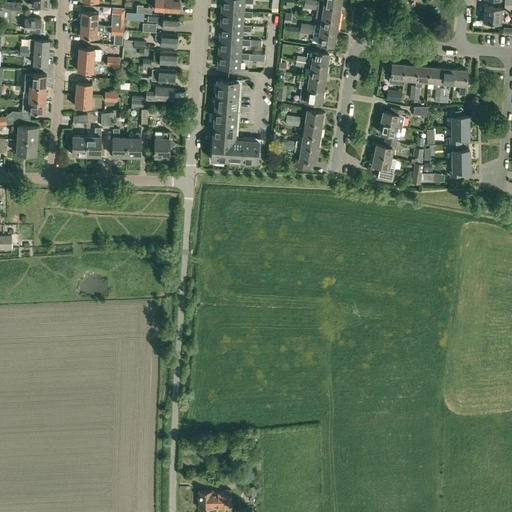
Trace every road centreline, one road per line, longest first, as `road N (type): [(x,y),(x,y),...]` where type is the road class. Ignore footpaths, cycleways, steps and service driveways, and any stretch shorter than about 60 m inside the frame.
road 1 (unclassified): [(173,511),(190,180)]
road 2 (residential): [(331,177),(357,45),(460,49)]
road 3 (residential): [(190,180),(202,0)]
road 4 (residential): [(52,178),(63,0)]
road 5 (residential): [(511,187),(498,184),(511,54)]
road 6 (residential): [(190,180),(52,178)]
